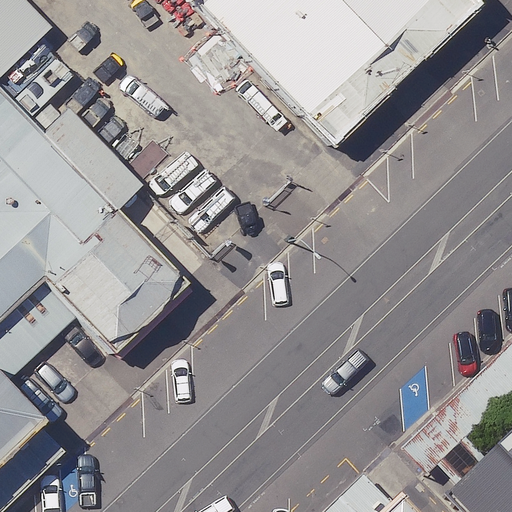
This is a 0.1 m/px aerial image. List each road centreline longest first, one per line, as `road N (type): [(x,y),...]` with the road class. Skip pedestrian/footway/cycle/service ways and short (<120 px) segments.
road 1 (unclassified): [(511,182),(288,397)]
road 2 (unclassified): [(288,397),(168,511)]
road 3 (unclassified): [(401,511),(288,397)]
